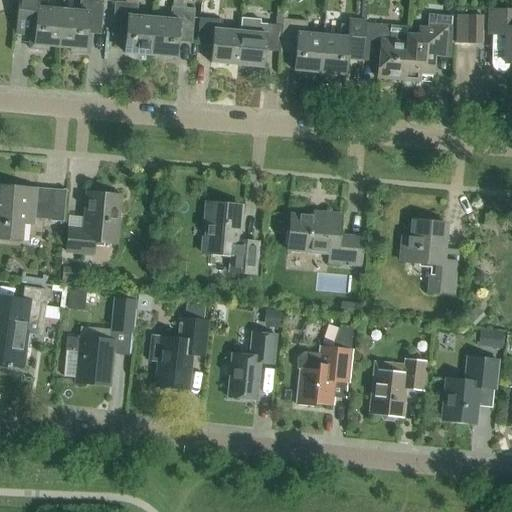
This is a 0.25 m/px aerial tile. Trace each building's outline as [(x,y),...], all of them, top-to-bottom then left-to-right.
[(59,48),(62,10),(45,9),(46,0),(19,0),(16,33),(30,35),(28,49),(47,51),(47,47),(59,48)] [(79,0),(79,12),(62,10),(59,48),(70,49),(70,53),(88,55),(90,37),(86,36),(87,27),(101,28),(103,1),(86,0),(79,0)] [(153,19),(150,56),(175,58),(177,35),(191,36),(194,10),(182,9),(183,0),(172,0),(172,8),(171,8),(170,20),(153,19)] [(150,56),(153,19),(136,17),(137,5),(114,2),(112,29),(126,31),(124,54),(150,56)] [(240,32),(238,66),(263,68),(264,52),(279,53),(280,46),(282,20),(283,7),(277,7),(276,26),(259,24),(259,20),(242,19),(240,32)] [(511,11),(489,11),(488,36),(492,36),(492,65),(492,68),(495,71),(499,72),(504,71),(507,68),(508,64),(511,64),(511,11)] [(406,35),(402,81),(419,83),(420,73),(432,75),(433,51),(449,52),(451,17),(428,15),(427,29),(417,28),(416,36),(406,35)] [(483,16),(456,15),(455,44),(482,45),(483,16)] [(363,54),(365,24),(366,19),(349,17),(348,26),(340,25),(339,38),(322,36),(319,74),(345,76),(347,53),(363,54)] [(199,18),(196,45),(212,47),(211,63),(238,66),(240,32),(221,30),(222,20),(214,19),(202,18),(199,18)] [(306,35),(307,22),(282,20),(280,46),(295,48),(293,71),(319,74),(322,36),(306,35)] [(402,81),(406,35),(407,28),(365,24),(363,54),(362,61),(378,63),(376,79),(402,81)] [(33,226),(36,189),(0,185),(0,240),(21,242),(23,225),(33,226)] [(62,191),(52,190),(49,221),(49,222),(63,223),(66,190),(62,190),(62,191)] [(115,245),(120,196),(86,193),(82,230),(67,229),(65,253),(92,255),(93,243),(115,245)] [(206,204),(201,254),(231,256),(229,273),(256,275),(259,244),(238,242),(242,208),(216,206),(216,205),(206,204)] [(360,267),(363,239),(339,237),(340,216),(320,214),(319,218),(290,215),(286,251),(328,255),(327,264),(360,267)] [(452,294),(455,263),(441,261),(444,225),(413,222),(412,239),(402,238),(400,262),(431,265),(428,292),(452,294)] [(81,282),(82,270),(62,268),(61,280),(81,282)] [(24,287),(22,301),(0,297),(0,365),(18,368),(21,344),(25,345),(26,335),(40,337),(47,290),(24,287)] [(67,289),(65,309),(84,311),(86,291),(67,289)] [(137,311),(151,312),(152,297),(138,295),(137,311)] [(137,300),(113,297),(110,332),(134,334),(137,300)] [(361,304),(341,302),(340,313),(360,315),(361,304)] [(185,304),(183,319),(202,321),(204,306),(185,304)] [(265,310),(264,326),(281,327),(282,311),(265,310)] [(183,319),(178,318),(176,339),(150,336),(147,362),(156,363),(153,388),(188,392),(192,357),(205,358),(209,322),(202,321),(183,319)] [(333,388),(346,389),(352,327),(341,326),(334,348),(318,347),(318,353),(306,352),(297,359),(296,369),(301,369),(297,406),(314,408),(314,405),(331,407),(333,388)] [(503,332),(480,329),(478,346),(502,349),(503,332)] [(277,336),(269,335),(250,333),(248,356),(230,354),(226,399),(256,402),(260,364),(274,366),(277,336)] [(110,386),(114,342),(67,338),(66,350),(63,377),(71,378),(70,382),(102,385),(110,386)] [(478,387),(493,389),(496,361),(465,358),(462,382),(446,380),(442,422),(474,425),(478,387)] [(375,362),(374,373),(370,414),(380,415),(384,420),(392,421),(396,417),(401,417),(404,389),(422,391),(425,363),(405,361),(405,365),(375,362)]
